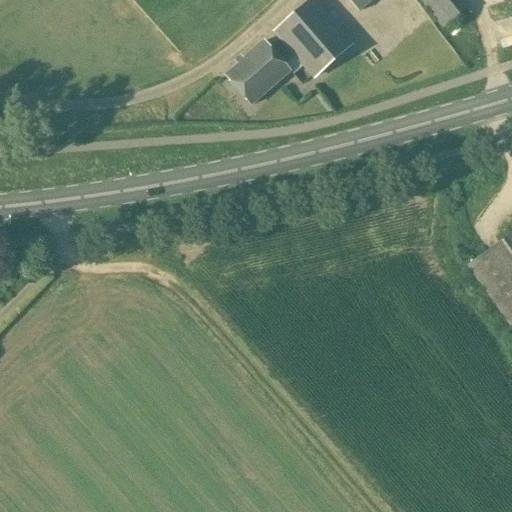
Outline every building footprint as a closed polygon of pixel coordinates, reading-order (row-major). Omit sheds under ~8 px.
[(309,0),(273,32),(314,78),(352,44),(313,0),(309,0)] [(373,0),(348,0),(360,13),(373,0)] [(460,0),(419,0),(441,28),(467,8),(460,0)] [(224,76),(251,106),(290,71),(264,41),(224,76)] [(511,331),(511,232),(466,266),(511,331)]
